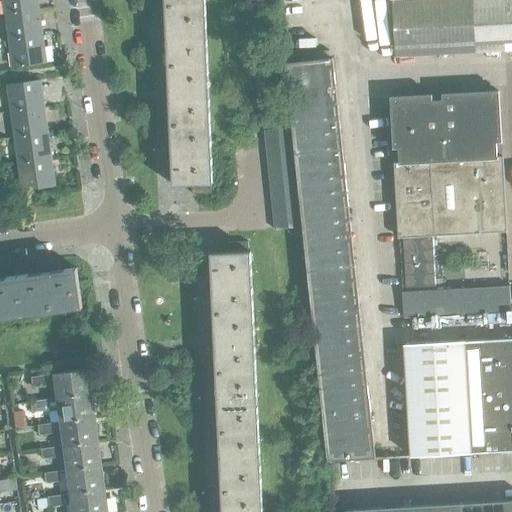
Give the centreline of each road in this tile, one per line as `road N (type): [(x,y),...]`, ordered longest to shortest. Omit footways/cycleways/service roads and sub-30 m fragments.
road 1 (residential): [(157,511),(117,225)]
road 2 (residential): [(117,225),(82,0)]
road 3 (residential): [(117,225),(241,217),(260,196),(256,127)]
